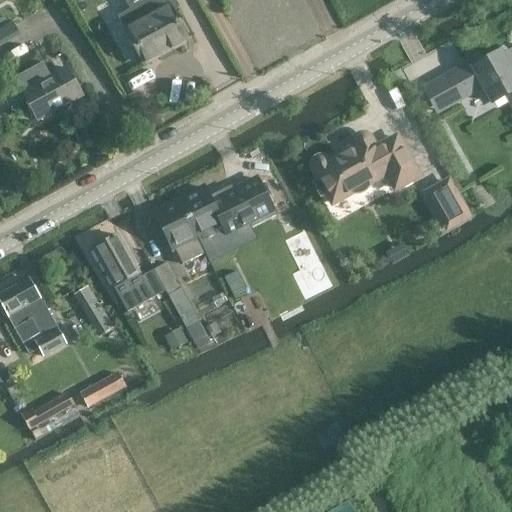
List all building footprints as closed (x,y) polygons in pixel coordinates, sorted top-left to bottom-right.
[(171,13),(176,10),(170,0),(146,0),(147,1),(131,9),(132,11),(130,11),(119,18),(143,63),(159,55),(170,49),(186,41),(171,13)] [(15,22),(0,26),(0,41),(20,35),(15,22)] [(511,104),(511,52),(502,57),(499,53),(474,67),(471,63),(426,89),(426,90),(425,91),(436,111),(437,110),(438,111),(483,86),(492,103),(507,95),(511,104)] [(65,67),(20,91),(37,121),(81,97),(65,67)] [(334,203),(350,194),(355,194),(359,194),(363,193),(366,190),(368,187),(371,182),(386,173),(395,189),(418,176),(396,138),(375,149),(368,137),(365,135),(360,135),(357,137),(354,141),(354,145),(355,147),(348,151),(349,153),(336,160),(335,158),(327,162),(326,160),(323,158),(319,158),(315,160),(313,164),(313,168),(319,180),(313,183),(321,197),(327,194),(331,203),(333,202),(334,203)] [(212,204),(204,188),(179,201),(202,248),(273,211),(257,179),(232,192),(233,194),(212,204)] [(448,182),(427,194),(447,229),(468,217),(448,182)] [(205,254),(202,248),(179,201),(154,213),(172,250),(174,249),(183,265),(205,254)] [(114,218),(99,226),(106,240),(121,232),(114,218)] [(118,235),(92,249),(114,288),(139,274),(118,235)] [(323,281),(302,238),(290,244),(311,287),(323,281)] [(153,270),(165,292),(198,349),(209,342),(197,322),(199,321),(167,263),(153,270)] [(165,292),(153,270),(141,277),(152,299),(165,292)] [(28,279),(12,288),(49,353),(65,345),(28,279)] [(49,353),(12,288),(0,294),(0,302),(29,354),(39,349),(44,357),(49,353)] [(87,288),(75,296),(99,337),(112,329),(87,288)] [(215,323),(205,328),(211,339),(221,333),(215,323)] [(166,340),(172,351),(186,343),(180,332),(166,340)] [(89,413),(126,392),(116,373),(79,394),(89,413)] [(29,432),(73,406),(66,393),(32,413),(30,409),(20,415),(29,432)] [(316,434),(322,447),(344,436),(337,423),(316,434)]
